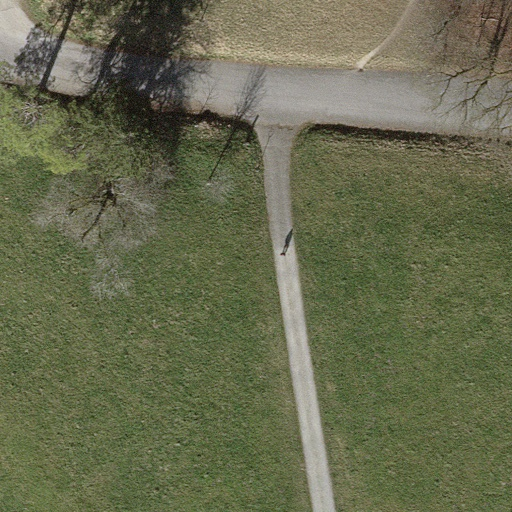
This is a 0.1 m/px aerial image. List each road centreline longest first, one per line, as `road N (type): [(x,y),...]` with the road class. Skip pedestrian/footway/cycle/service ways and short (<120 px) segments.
road 1 (unclassified): [(0,56),(280,92),(511,109)]
road 2 (track): [(280,92),(281,240),(324,511)]
